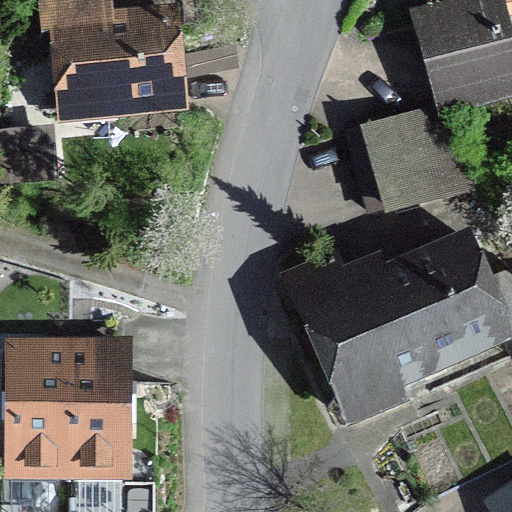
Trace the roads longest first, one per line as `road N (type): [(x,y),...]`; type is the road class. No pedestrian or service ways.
road 1 (residential): [(314,0),(268,139),(234,284),(230,511)]
road 2 (unknown): [(0,206),(234,284)]
